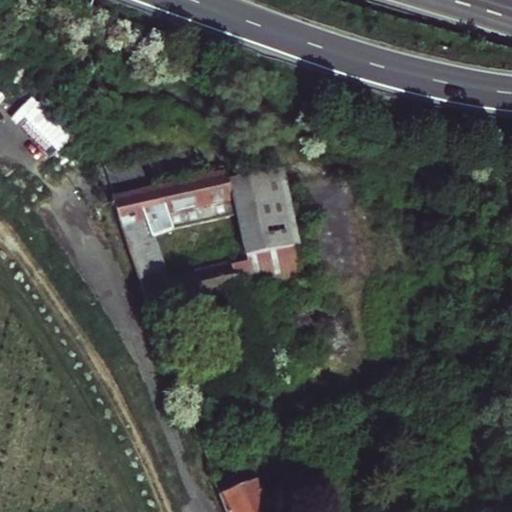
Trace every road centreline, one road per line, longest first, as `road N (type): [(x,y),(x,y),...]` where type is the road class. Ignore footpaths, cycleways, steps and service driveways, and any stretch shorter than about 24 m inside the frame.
road 1 (unclassified): [(0,132),(55,191),(94,251),(211,511)]
road 2 (trunk): [(192,0),(303,44),(511,96)]
